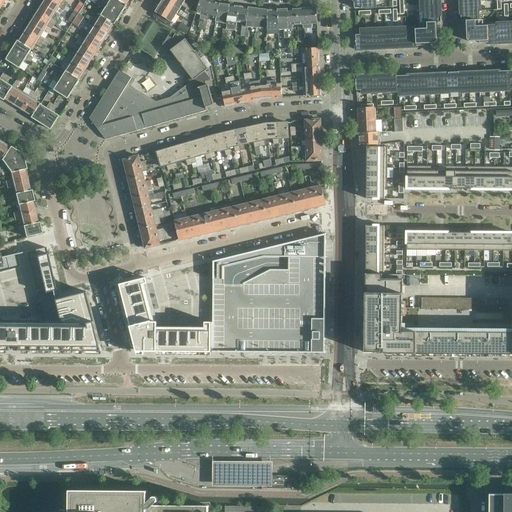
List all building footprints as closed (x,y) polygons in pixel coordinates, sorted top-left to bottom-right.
[(56,0),(44,0),(42,3),(56,12),(60,6),(64,9),(67,6),(56,0)] [(90,0),(100,6),(105,9),(101,15),(114,23),(115,24),(121,14),(102,2),(99,0),(90,0)] [(127,5),(126,4),(119,0),(110,0),(109,2),(105,0),(103,0),(102,2),(121,14),(127,5)] [(182,5),(173,0),(162,0),(160,3),(177,14),(182,5)] [(173,0),(182,5),(186,8),(190,10),(192,8),(184,2),(185,0),(173,0)] [(205,16),(210,0),(209,0),(200,0),(196,13),(200,14),(199,17),(198,22),(198,24),(197,28),(200,29),(204,19),(205,16)] [(210,0),(205,16),(204,19),(200,29),(203,30),(204,26),(205,26),(207,20),(208,21),(210,17),(216,19),(217,16),(220,4),(210,0)] [(376,7),(375,0),(353,0),(354,8),(355,8),(376,7)] [(481,10),(480,0),(476,0),(460,1),(461,11),(481,10)] [(441,12),(440,2),(420,3),(421,13),(441,12)] [(42,3),(36,13),(55,25),(57,21),(52,18),(56,12),(42,3)] [(160,3),(152,16),(164,24),(167,19),(172,22),(177,14),(160,3)] [(217,16),(216,19),(216,21),(227,24),(229,5),(220,4),(217,16)] [(227,24),(226,29),(236,30),(237,22),(238,23),(240,6),(229,5),(227,24)] [(240,6),(238,23),(242,23),(241,36),(245,36),(246,27),(247,24),(249,7),(240,6)] [(249,7),(247,24),(246,27),(247,27),(256,28),(259,9),(249,7)] [(316,7),(307,8),(307,24),(308,37),(311,37),(311,33),(312,32),(312,24),(317,24),(316,7)] [(297,8),(287,9),(288,22),(288,25),(288,29),(292,29),(293,25),(298,25),(297,8)] [(307,8),(297,8),(298,25),(302,25),(303,28),(304,33),(305,37),(308,37),(307,24),(307,8)] [(259,9),(256,28),(267,28),(267,26),(267,24),(268,10),(259,9)] [(267,24),(267,26),(273,26),(275,30),(278,30),(278,26),(278,23),(277,9),(268,10),(267,24)] [(287,9),(277,9),(278,23),(278,26),(278,30),(284,29),(284,38),(288,38),(288,29),(288,25),(288,22),(287,9)] [(481,11),(481,10),(461,11),(461,21),(463,22),(483,21),(483,20),(479,20),(479,11),(481,11)] [(441,22),(441,12),(421,13),(423,13),(423,22),(419,23),(419,24),(424,24),(426,24),(438,23),(441,22)] [(36,13),(30,22),(44,31),(48,25),(53,28),(55,25),(36,13)] [(79,14),(74,23),(79,26),(85,17),(79,14)] [(92,17),(90,20),(109,32),(114,23),(101,15),(100,15),(97,20),(92,17)] [(92,27),(89,33),(103,42),(109,32),(90,20),(88,24),(92,27)] [(480,43),(479,27),(485,27),(485,26),(483,26),(483,21),(463,22),(464,22),(465,30),(466,30),(467,39),(469,42),(479,41),(479,43),(480,43)] [(30,22),(24,32),(43,44),(47,46),(49,43),(40,37),(44,31),(30,22)] [(509,43),(508,22),(497,23),(498,43),(509,43)] [(186,34),(189,28),(181,23),(178,28),(186,34)] [(438,31),(438,23),(426,24),(424,24),(419,24),(420,29),(416,29),(417,46),(425,45),(425,44),(435,43),(437,41),(437,31),(438,31)] [(498,43),(497,23),(497,25),(488,26),(485,26),(485,27),(479,27),(480,43),(488,43),(488,44),(498,43)] [(397,48),(396,27),(386,28),(387,48),(397,48)] [(407,47),(406,29),(406,30),(406,27),(396,27),(397,48),(407,47)] [(377,49),(376,28),(366,29),(367,49),(377,49)] [(387,48),(386,28),(376,28),(377,49),(387,48)] [(367,49),(366,29),(355,29),(356,35),(356,50),(361,50),(367,49)] [(417,46),(416,29),(415,29),(406,29),(407,47),(417,47),(417,46)] [(24,32),(19,40),(32,49),(32,50),(36,44),(41,47),(45,49),(47,46),(43,44),(24,32)] [(75,38),(78,39),(97,51),(103,42),(89,33),(85,39),(77,34),(75,38)] [(135,80),(119,70),(90,118),(102,126),(106,139),(146,128),(208,110),(207,107),(214,105),(208,85),(206,85),(205,81),(210,80),(210,78),(205,71),(208,69),(199,57),(202,55),(197,49),(195,51),(186,39),(182,41),(176,34),(173,38),(169,36),(171,33),(170,33),(162,47),(163,47),(171,52),(171,51),(192,79),(192,80),(192,81),(170,97),(152,103),(151,98),(147,100),(146,95),(134,88),(133,89),(130,87),(135,80)] [(81,46),(77,52),(91,60),(97,51),(78,39),(76,43),(81,46)] [(18,40),(12,50),(26,59),(31,62),(33,59),(28,55),(32,49),(19,40),(18,41),(18,40)] [(318,48),(305,48),(288,49),(289,54),(305,53),(305,57),(319,56),(318,48)] [(26,59),(12,50),(6,59),(20,68),(24,62),(29,65),(31,62),(26,59)] [(68,55),(66,58),(85,70),(91,60),(77,52),(73,58),(68,55)] [(233,55),(226,56),(228,65),(235,64),(233,55)] [(63,56),(61,60),(69,65),(65,70),(66,71),(66,70),(79,79),(85,70),(66,58),(63,56)] [(319,56),(305,57),(305,63),(292,64),(292,68),(306,67),(319,67),(319,56)] [(319,67),(306,67),(292,68),(292,72),(302,71),(303,77),(306,77),(320,76),(319,67)] [(47,73),(43,70),(38,79),(41,81),(47,73)] [(52,71),(50,74),(55,77),(74,89),(80,79),(79,79),(66,70),(66,71),(62,77),(52,71)] [(492,91),(491,71),(480,72),(481,92),(492,91)] [(502,91),(501,71),(491,71),(492,91),(502,91)] [(510,91),(509,71),(501,71),(502,91),(510,91)] [(460,93),(459,73),(459,72),(448,72),(448,73),(450,93),(450,92),(459,92),(459,93),(460,93)] [(471,92),(470,72),(459,73),(460,93),(471,92)] [(481,92),(480,72),(470,72),(471,92),(481,92)] [(246,87),(242,88),(243,95),(244,102),(253,100),(251,87),(250,83),(248,73),(244,74),(246,87)] [(450,93),(448,73),(438,74),(439,94),(450,93)] [(387,92),(386,74),(376,75),(377,93),(387,92)] [(387,92),(397,92),(396,74),(386,74),(387,92)] [(429,94),(428,74),(417,75),(418,95),(429,94)] [(439,94),(438,74),(428,74),(429,94),(439,94)] [(3,80),(0,85),(0,96),(5,100),(13,86),(7,82),(10,77),(7,75),(3,80)] [(367,93),(366,75),(356,76),(356,90),(357,94),(367,93)] [(377,93),(376,75),(366,75),(367,93),(377,93)] [(408,95),(407,75),(398,76),(399,96),(408,95)] [(418,95),(417,75),(407,75),(408,95),(418,95)] [(234,76),(229,77),(230,83),(231,87),(232,90),(232,91),(233,94),(235,104),(244,102),(242,88),(240,82),(235,83),(234,76)] [(320,76),(306,77),(303,77),(303,87),(306,87),(320,86),(320,76)] [(74,89),(55,77),(49,87),(68,98),(74,89)] [(13,86),(5,100),(14,105),(22,91),(17,88),(20,83),(16,80),(14,83),(13,86)] [(267,84),(261,85),(263,98),(273,97),(272,84),(272,80),(267,81),(267,84)] [(276,80),(272,80),(272,84),(273,97),(278,97),(282,97),(282,95),(282,91),(281,87),(282,87),(282,84),(281,84),(277,84),(276,84),(276,80)] [(254,83),(250,83),(251,87),(253,100),(263,98),(261,85),(260,82),(254,83)] [(320,86),(306,87),(293,87),(293,91),(303,91),(304,96),(321,95),(320,86)] [(23,111),(35,92),(32,90),(31,92),(24,87),(22,91),(14,105),(23,111)] [(231,87),(222,89),(222,92),(225,103),(225,106),(235,104),(233,94),(232,91),(232,90),(231,87)] [(35,92),(23,111),(32,117),(41,103),(41,104),(42,103),(35,99),(39,94),(35,92)] [(41,103),(32,117),(42,123),(50,109),(53,104),(50,102),(47,107),(41,104),(41,103)] [(50,109),(42,123),(51,129),(60,115),(54,112),(57,107),(53,104),(50,109)] [(375,120),(374,108),(358,109),(358,110),(357,111),(358,115),(359,116),(359,120),(375,120)] [(300,126),(300,131),(321,130),(320,119),(305,120),(305,123),(304,123),(305,126),(300,126)] [(376,132),(375,120),(359,120),(359,126),(358,127),(358,131),(359,131),(360,133),(376,132)] [(266,123),(256,126),(261,146),(264,145),(263,141),(269,139),(266,123)] [(278,123),(266,123),(269,139),(273,139),(274,144),(278,144),(278,123)] [(288,123),(278,123),(278,144),(283,144),(283,139),(289,138),(289,125),(288,125),(288,123)] [(250,125),(246,126),(250,143),(254,143),(257,154),(262,153),(261,146),(256,126),(251,127),(250,125)] [(240,129),(237,130),(241,150),(245,149),(244,145),(250,143),(246,126),(240,128),(240,129)] [(237,130),(226,132),(230,148),(234,147),(235,151),(241,150),(237,130)] [(300,131),(296,131),(296,136),(300,135),(300,136),(305,135),(305,140),(305,141),(321,140),(321,130),(300,131)] [(225,132),(216,135),(221,152),(225,151),(226,155),(231,154),(230,149),(231,149),(230,148),(226,132),(225,132)] [(376,132),(360,133),(360,145),(378,145),(378,132),(376,132)] [(215,135),(207,137),(212,157),(216,156),(215,152),(218,151),(219,152),(221,152),(216,135),(215,135)] [(201,138),(196,139),(200,156),(205,155),(207,159),(212,157),(207,137),(201,139),(201,138)] [(190,142),(187,143),(193,163),(197,162),(195,157),(200,156),(196,139),(190,141),(190,142)] [(301,146),(291,146),(291,151),(297,151),(301,151),(322,150),(321,140),(305,141),(305,146),(301,146)] [(0,141),(0,160),(1,161),(2,160),(1,160),(9,147),(0,141)] [(187,143),(178,146),(182,161),(186,160),(187,165),(193,163),(187,143)] [(1,160),(2,160),(4,163),(1,166),(3,169),(6,167),(22,155),(20,153),(10,146),(10,147),(9,147),(1,160)] [(178,146),(167,149),(173,169),(182,166),(181,162),(182,161),(178,146)] [(387,147),(367,147),(367,157),(387,157),(387,147)] [(158,154),(157,154),(161,167),(167,166),(168,170),(173,169),(167,149),(157,152),(158,154)] [(322,160),(322,150),(301,151),(301,155),(306,155),(306,162),(320,161),(320,160),(322,160)] [(23,157),(22,155),(6,167),(8,169),(10,172),(26,169),(23,157)] [(124,160),(126,170),(146,164),(146,160),(141,162),(140,158),(139,158),(139,156),(124,160)] [(387,157),(367,157),(367,167),(387,168),(387,157)] [(270,158),(262,160),(263,162),(264,167),(272,165),(270,158)] [(146,164),(126,170),(128,174),(126,175),(128,180),(144,175),(143,171),(148,170),(146,164)] [(417,166),(407,166),(407,189),(417,189),(417,166)] [(427,166),(417,166),(417,189),(427,189),(427,166)] [(437,166),(427,166),(427,189),(436,189),(437,166)] [(446,166),(437,166),(436,189),(446,189),(446,166)] [(456,166),(446,166),(446,189),(456,189),(456,166)] [(465,166),(456,166),(456,189),(465,189),(465,166)] [(475,166),(465,166),(465,189),(475,189),(475,166)] [(485,166),(475,166),(475,189),(484,189),(485,166)] [(494,167),(485,166),(484,189),(494,189),(494,167)] [(387,168),(367,167),(367,178),(387,178),(387,168)] [(504,167),(494,167),(494,189),(504,189),(504,167)] [(5,181),(6,185),(28,179),(26,169),(10,172),(9,172),(9,173),(11,179),(5,181)] [(144,175),(128,180),(129,185),(130,185),(131,190),(151,184),(150,180),(146,181),(144,175)] [(387,178),(367,178),(366,188),(387,188),(387,178)] [(30,190),(28,179),(6,185),(7,188),(13,187),(15,193),(30,190)] [(173,184),(174,189),(182,188),(180,180),(176,181),(177,183),(173,184)] [(158,182),(156,182),(157,186),(159,193),(164,191),(165,191),(163,181),(161,181),(158,182)] [(151,184),(131,190),(134,200),(148,196),(149,196),(149,195),(148,190),(153,189),(151,184)] [(320,185),(307,188),(311,208),(326,204),(324,195),(325,194),(325,187),(322,187),(322,186),(320,186),(320,185)] [(307,188),(292,192),(297,211),(311,208),(307,188)] [(387,188),(366,188),(366,193),(366,199),(384,199),(384,189),(387,189),(387,188)] [(34,201),(31,190),(30,190),(15,193),(16,201),(11,202),(12,206),(17,205),(33,201),(34,201)] [(159,193),(149,195),(149,196),(148,196),(134,200),(136,209),(152,205),(150,200),(160,198),(165,196),(164,191),(159,193)] [(292,192),(277,195),(282,215),(297,211),(292,192)] [(277,195),(262,199),(267,218),(282,215),(277,195)] [(262,199),(248,202),(253,222),(267,218),(262,199)] [(36,212),(33,201),(17,205),(19,211),(13,213),(14,217),(15,217),(36,212)] [(232,203),(233,206),(238,225),(253,222),(248,202),(239,204),(238,201),(232,203)] [(233,206),(232,203),(217,206),(218,210),(223,229),(238,225),(233,206)] [(152,205),(136,209),(138,219),(159,214),(163,213),(162,208),(153,210),(152,205)] [(204,213),(208,232),(223,229),(218,210),(204,213)] [(159,214),(138,219),(139,223),(138,223),(139,229),(156,225),(156,224),(161,223),(160,218),(170,216),(170,211),(163,213),(159,214)] [(38,222),(36,212),(15,217),(15,220),(21,219),(23,226),(38,222)] [(194,236),(189,217),(188,213),(173,216),(175,220),(174,220),(179,239),(194,236)] [(204,213),(189,217),(194,236),(208,232),(204,213)] [(41,233),(39,222),(38,222),(23,226),(17,227),(18,231),(24,230),(25,237),(39,234),(39,233),(41,233)] [(156,225),(139,229),(141,234),(142,233),(143,238),(163,233),(168,232),(166,228),(162,228),(158,230),(156,225)] [(366,225),(366,235),(384,236),(384,226),(366,225)] [(163,233),(143,238),(146,248),(160,244),(160,242),(160,239),(164,238),(169,236),(168,232),(163,233)] [(417,232),(407,232),(407,250),(417,250),(417,232)] [(426,232),(417,232),(417,250),(426,250),(426,232)] [(436,232),(426,232),(426,250),(436,250),(436,232)] [(446,232),(436,232),(436,250),(445,250),(446,232)] [(455,232),(446,232),(445,250),(455,250),(455,232)] [(465,232),(455,232),(455,250),(465,250),(465,232)] [(474,232),(465,232),(465,250),(474,250),(474,232)] [(484,233),(474,232),(474,250),(484,250),(484,233)] [(511,232),(503,233),(503,251),(511,250),(511,232)] [(494,233),(484,233),(484,250),(493,251),(494,233)] [(503,233),(494,233),(493,251),(503,251),(503,233)] [(217,278),(213,278),(213,322),(213,352),(316,353),(323,353),(325,353),(326,264),(326,234),(217,260),(217,261),(217,278)] [(384,236),(366,235),(366,245),(384,245),(384,236)] [(384,245),(366,245),(366,255),(384,255),(384,245)] [(38,249),(34,249),(39,271),(43,270),(50,269),(45,247),(38,249)] [(18,261),(16,254),(7,256),(10,266),(17,265),(16,261),(18,261)] [(384,255),(366,255),(366,264),(384,264),(384,255)] [(384,264),(366,264),(366,274),(382,274),(384,274),(384,264)] [(43,270),(39,271),(44,293),(48,292),(55,291),(50,269),(43,270)] [(382,274),(366,274),(366,279),(366,307),(365,352),(382,352),(382,349),(385,349),(400,350),(400,353),(401,354),(511,354),(511,308),(477,308),(421,308),(403,308),(403,301),(403,294),(403,286),(403,279),(382,279),(382,275),(384,275),(384,274),(382,274)] [(120,284),(120,285),(121,290),(122,295),(124,301),(125,306),(126,311),(128,316),(129,321),(134,339),(135,346),(136,350),(137,351),(138,351),(138,352),(139,352),(144,352),(149,352),(156,352),(162,352),(168,352),(173,352),(179,352),(184,352),(190,352),(195,352),(201,352),(206,352),(211,352),(212,352),(212,322),(205,322),(205,324),(158,324),(158,322),(157,322),(147,283),(148,283),(146,278),(128,282),(120,284)] [(0,350),(1,350),(8,351),(9,351),(11,351),(11,346),(13,346),(18,346),(20,346),(20,351),(22,351),(23,351),(30,351),(31,351),(33,351),(34,351),(42,351),(44,351),(52,351),(54,351),(55,351),(63,351),(65,351),(73,351),(74,351),(76,351),(77,351),(84,351),(85,351),(87,351),(88,351),(96,351),(98,351),(98,350),(102,350),(100,344),(101,344),(87,292),(57,300),(56,296),(51,298),(56,315),(60,314),(62,319),(62,321),(43,321),(21,320),(21,323),(11,323),(11,320),(0,320),(0,350)] [(478,307),(478,297),(422,296),(422,306),(478,307)] [(10,372),(10,383),(27,384),(28,373),(24,373),(10,372)] [(299,474),(274,473),(273,487),(298,488),(299,474)] [(208,511),(208,506),(157,505),(157,502),(158,501),(158,498),(155,496),(154,496),(152,497),(147,502),(147,499),(139,491),(78,490),(69,498),(69,511),(64,511),(65,510),(60,509),(55,510),(52,510),(50,511),(48,511),(208,511)] [(511,511),(511,494),(490,494),(489,511),(511,511)]
